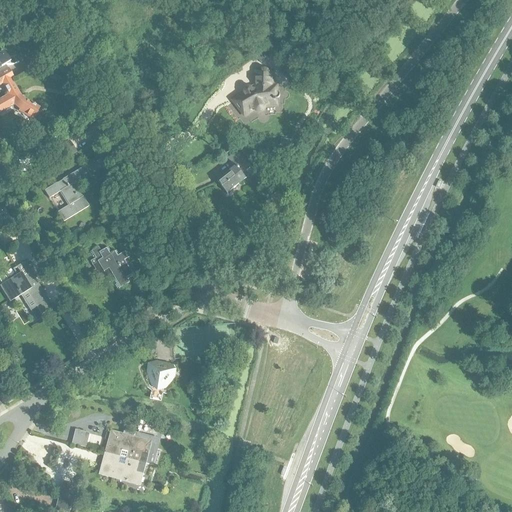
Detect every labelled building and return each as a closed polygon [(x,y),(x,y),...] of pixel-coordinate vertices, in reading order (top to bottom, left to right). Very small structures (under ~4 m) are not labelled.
[(0,84),(2,84),(10,79),(14,77),(9,68),(8,69),(5,65),(10,62),(3,51),(0,52),(0,84)] [(293,74),(283,66),(279,72),(288,80),(293,74)] [(272,86),(273,72),(264,70),(256,72),(256,89),(251,90),(251,89),(250,89),(249,88),(248,88),(247,89),(246,89),(246,90),(246,91),(245,91),(245,92),(246,93),(241,95),(239,96),(233,101),(236,104),(236,106),(237,107),(238,109),(239,110),(241,111),(242,112),(245,115),(250,112),(255,109),(256,110),(256,111),(257,111),(258,112),(259,112),(260,112),(261,112),(262,111),(263,111),(263,110),(264,110),(264,109),(264,108),(264,107),(264,106),(265,106),(265,104),(270,103),(275,103),(275,105),(276,105),(276,99),(277,99),(278,99),(279,98),(280,97),(280,96),(280,95),(280,94),(279,94),(279,93),(278,92),(277,92),(276,92),(276,86),(272,86)] [(14,104),(20,109),(19,111),(32,119),(39,108),(22,99),(19,95),(10,79),(2,84),(11,98),(0,104),(0,105),(3,111),(14,104)] [(63,162),(76,153),(69,141),(55,149),(63,162)] [(230,152),(225,145),(216,151),(221,158),(230,152)] [(249,168),(240,156),(236,152),(227,159),(235,168),(218,182),(227,194),(249,177),(245,172),(249,168)] [(0,180),(3,179),(11,174),(5,165),(0,167),(0,180)] [(91,177),(84,166),(44,191),(49,199),(60,192),(69,205),(57,212),(63,222),(89,207),(76,187),(91,177)] [(0,230),(13,222),(7,212),(0,216),(0,230)] [(109,283),(114,280),(117,285),(115,286),(117,289),(119,288),(120,289),(130,283),(128,280),(134,276),(125,261),(130,258),(126,252),(120,256),(117,251),(112,254),(109,248),(102,252),(99,247),(90,252),(94,258),(96,257),(96,259),(91,262),(96,270),(89,274),(93,280),(98,277),(101,282),(106,278),(109,283)] [(2,285),(12,301),(27,291),(36,307),(31,310),(37,321),(43,317),(41,314),(52,308),(24,263),(13,270),(17,276),(2,285)] [(162,402),(164,388),(166,388),(175,379),(170,364),(156,362),(147,373),(151,386),(153,386),(150,400),(162,402)] [(71,444),(85,448),(89,434),(75,430),(71,444)] [(110,454),(140,462),(145,464),(147,454),(148,454),(151,442),(146,441),(145,442),(139,440),(139,439),(129,436),(128,438),(122,436),(122,435),(114,433),(110,447),(112,447),(110,454)] [(137,472),(140,462),(110,454),(107,464),(104,463),(101,475),(137,484),(140,473),(137,472)] [(58,496),(72,500),(75,485),(62,482),(58,496)] [(70,506),(72,500),(58,496),(55,510),(62,511),(78,511),(79,506),(75,505),(75,507),(70,506)]
